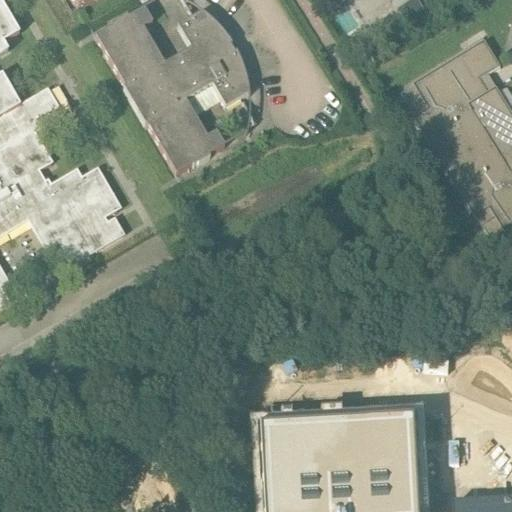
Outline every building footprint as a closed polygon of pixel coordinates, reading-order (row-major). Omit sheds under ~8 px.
[(70,0),(77,11),(96,0),(70,0)] [(405,21),(431,5),(427,0),(413,0),(398,9),(405,21)] [(104,222),(118,214),(94,174),(81,181),(78,176),(52,191),(47,183),(44,185),(38,175),(52,167),(35,137),(63,120),(47,92),(18,109),(1,79),(0,79),(0,55),(5,52),(2,47),(15,39),(0,12),(0,308),(7,304),(0,291),(0,290),(6,287),(0,276),(0,241),(29,224),(51,261),(58,258),(65,271),(123,237),(114,222),(107,226),(104,222)] [(151,27),(143,13),(127,22),(126,20),(109,30),(110,32),(94,41),(124,92),(122,93),(143,129),(145,128),(175,179),(191,170),(192,172),(208,162),(207,160),(223,151),(215,137),(205,142),(184,106),(211,90),(224,113),(247,99),(247,100),(248,100),(246,85),(241,70),(235,56),(233,57),(230,50),(231,49),(222,37),(211,26),(199,16),(199,17),(199,18),(176,31),(190,53),(163,69),(142,33),(151,27)] [(500,70),(484,44),(413,87),(414,89),(401,97),(415,120),(413,121),(475,222),(476,221),(491,243),(504,234),(505,236),(511,231),(511,116),(494,87),(486,92),(480,82),(500,70)] [(420,511),(417,429),(258,436),(260,511),(511,511),(511,503),(450,506),(450,511),(420,511)]
